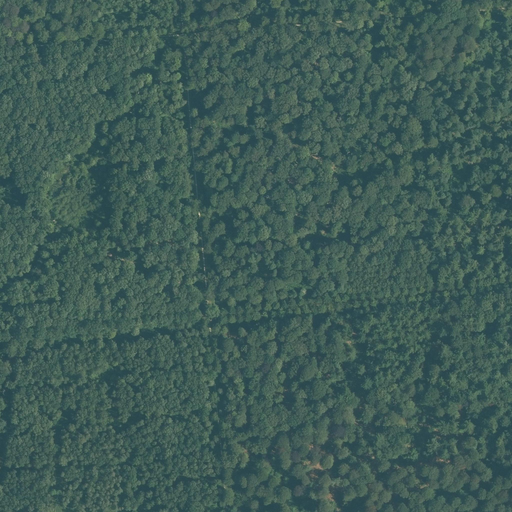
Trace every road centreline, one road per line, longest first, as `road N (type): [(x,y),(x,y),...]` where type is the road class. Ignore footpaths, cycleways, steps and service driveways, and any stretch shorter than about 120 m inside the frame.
road 1 (track): [(511,282),(0,342)]
road 2 (track): [(183,35),(212,378)]
road 3 (track): [(183,35),(511,8)]
road 4 (track): [(0,50),(183,35)]
road 5 (track): [(212,378),(225,511)]
